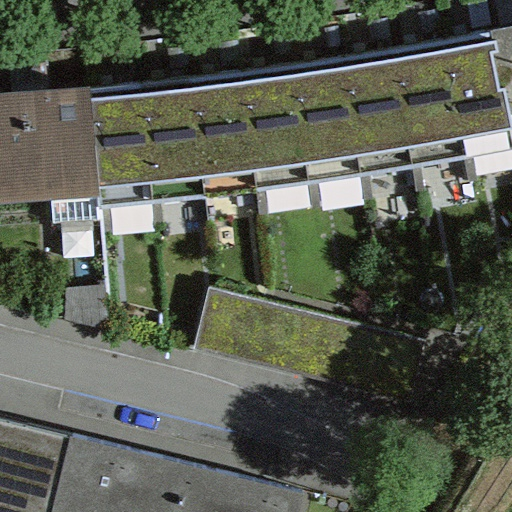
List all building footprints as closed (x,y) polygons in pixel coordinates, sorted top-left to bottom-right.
[(511,22),(495,26),(499,45),(493,46),(500,82),(506,81),(511,112),(511,22)] [(465,154),(511,144),(511,112),(506,81),(500,82),(493,46),(499,45),(495,26),(462,32),(443,36),(465,154)] [(465,154),(443,36),(411,41),(393,44),(413,163),(465,154)] [(343,53),(361,171),(413,163),(393,44),(360,50),(343,53)] [(292,60),(309,179),(361,171),(343,53),(310,57),(292,60)] [(309,179),(292,60),(259,65),(242,67),(257,186),(309,179)] [(257,186),(242,67),(208,71),(191,73),(205,193),(257,186)] [(205,193),(191,73),(157,77),(140,79),(153,198),(205,193)] [(0,192),(51,188),(53,219),(100,216),(99,204),(88,85),(84,85),(82,79),(48,82),(48,88),(0,91),(0,192)] [(106,83),(88,85),(99,204),(153,198),(140,79),(106,83)] [(197,265),(106,247),(114,320),(259,356),(272,298),(195,276),(197,265)] [(0,511),(52,511),(73,431),(28,420),(28,418),(0,410),(0,511)] [(133,511),(149,450),(103,439),(73,431),(52,511),(133,511)] [(181,458),(149,450),(133,511),(214,511),(225,468),(181,458)] [(259,476),(225,468),(214,511),(296,511),(303,487),(259,476)]
